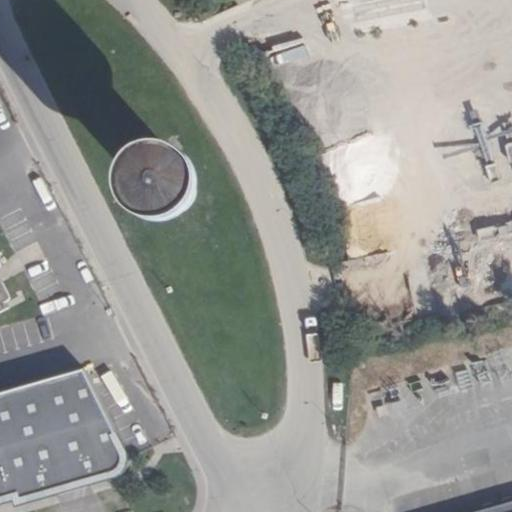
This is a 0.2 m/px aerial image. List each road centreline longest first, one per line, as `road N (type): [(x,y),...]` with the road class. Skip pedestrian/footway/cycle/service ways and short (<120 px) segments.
road 1 (unclassified): [(0,35),(240,511)]
road 2 (unknown): [(179,47),(355,0)]
road 3 (unknown): [(384,485),(511,437)]
